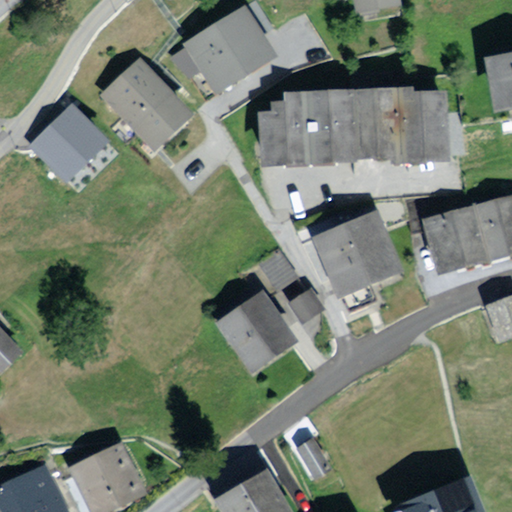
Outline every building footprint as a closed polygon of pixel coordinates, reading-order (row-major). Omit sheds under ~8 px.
[(412,0),(361,0),(366,26),(415,16),(412,0)] [(245,4),(184,44),(215,92),(276,53),(245,4)] [(511,55),(485,60),(493,109),(511,105),(511,55)] [(140,60),(103,96),(156,150),(193,114),(140,60)] [(72,102),(28,142),(68,183),(111,140),(72,102)] [(426,104),(287,112),(290,171),(429,163),(426,104)] [(511,198),(422,222),(435,269),(511,248),(511,198)] [(371,213),(315,238),(340,293),(396,267),(371,213)] [(290,303),(305,327),(326,313),(312,290),(290,303)] [(261,292),(217,325),(255,374),(298,341),(261,292)] [(511,297),(485,306),(498,345),(511,339),(511,297)] [(0,346),(0,373),(13,362),(0,346)] [(312,436),(296,446),(318,482),(334,472),(312,436)] [(113,446),(70,471),(93,511),(112,511),(142,495),(113,446)] [(69,511),(46,464),(0,481),(0,511),(69,511)] [(288,511),(266,472),(215,501),(221,511),(288,511)] [(471,511),(461,483),(390,508),(391,511),(471,511)]
